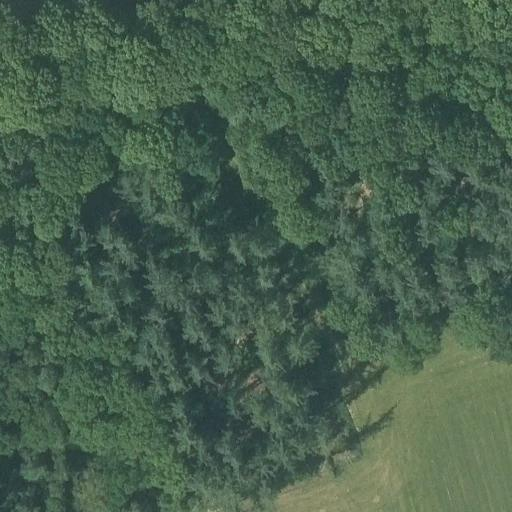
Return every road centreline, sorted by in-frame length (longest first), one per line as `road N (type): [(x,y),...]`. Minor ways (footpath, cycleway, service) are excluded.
road 1 (track): [(136,14),(237,172),(390,466),(240,511)]
road 2 (track): [(0,162),(178,511)]
road 3 (track): [(229,0),(0,37)]
